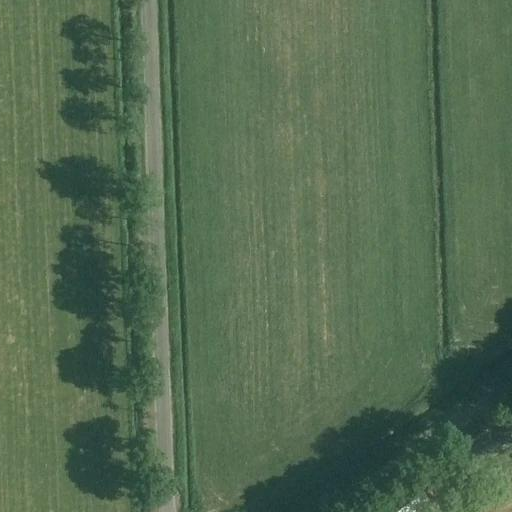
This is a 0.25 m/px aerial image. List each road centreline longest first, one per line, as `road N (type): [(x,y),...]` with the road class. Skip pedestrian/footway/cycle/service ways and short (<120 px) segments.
road 1 (unclassified): [(168,511),(149,0)]
road 2 (tertiary): [(390,511),(511,426)]
